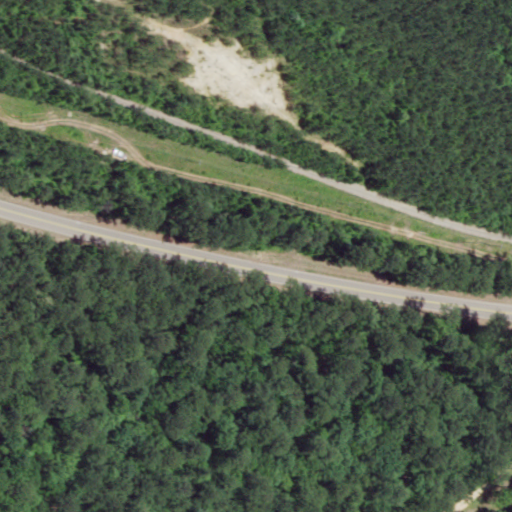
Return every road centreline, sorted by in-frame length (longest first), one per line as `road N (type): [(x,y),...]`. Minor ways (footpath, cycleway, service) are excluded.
road 1 (residential): [(511,225),(364,195),(264,164),(63,68),(0,27)]
road 2 (primary): [(511,311),(299,271),(0,199)]
